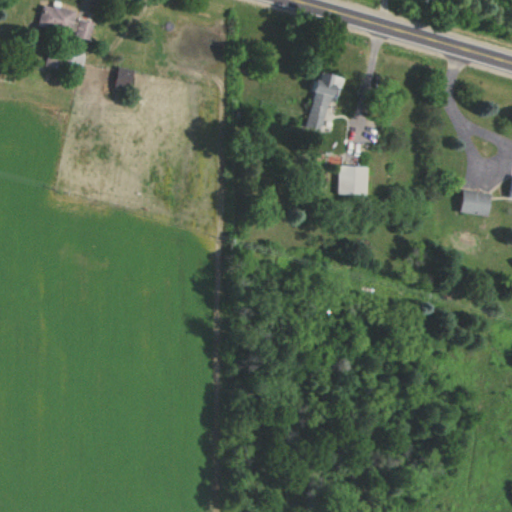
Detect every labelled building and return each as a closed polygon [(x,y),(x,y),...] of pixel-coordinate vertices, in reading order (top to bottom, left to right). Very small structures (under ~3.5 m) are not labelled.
[(35,26),(87,39),(91,24),(72,19),(74,9),(50,3),(49,7),(40,5),(35,26)] [(80,72),(82,56),(45,51),(43,67),(80,72)] [(128,90),(132,69),(116,67),(112,87),(128,90)] [(329,75),(315,71),(301,128),(318,132),(330,84),(327,84),(329,75)] [(362,195),(363,167),(335,166),(334,194),(362,195)] [(483,216),(487,194),(459,189),(455,211),(483,216)]
